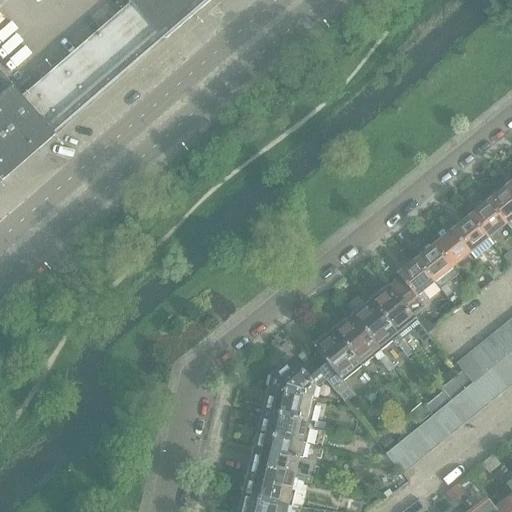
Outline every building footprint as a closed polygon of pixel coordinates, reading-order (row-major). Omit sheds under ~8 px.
[(55,135),(210,1),(209,0),(135,0),(134,2),(23,97),(9,82),(0,71),(0,178),(2,181),(55,135)] [(511,195),(506,188),(488,202),(505,224),(507,226),(511,221),(511,195)] [(487,238),(505,224),(488,202),(470,217),(487,238)] [(470,217),(452,232),(469,253),(474,259),(492,244),(487,238),(470,217)] [(451,267),(469,253),(452,232),(434,246),(451,267)] [(451,267),(434,246),(416,261),(433,282),(439,290),(458,276),(451,267)] [(422,291),(433,282),(416,261),(398,276),(400,279),(389,287),(417,321),(427,334),(436,327),(430,320),(426,323),(418,313),(425,307),(420,301),(426,296),(422,291)] [(492,282),(502,274),(494,265),(485,273),(492,282)] [(492,282),(485,273),(467,287),(475,296),(492,282)] [(431,338),(427,334),(417,321),(389,287),(382,293),(380,290),(369,299),(372,302),(370,303),(399,336),(410,326),(414,332),(417,330),(427,342),(431,338)] [(457,311),(463,306),(455,296),(449,301),(457,311)] [(379,351),(399,336),(370,303),(364,308),(361,305),(351,314),(353,317),(352,318),(379,351)] [(394,369),(379,351),(352,318),(345,323),(343,320),(332,329),(335,331),(333,333),(361,366),(375,355),(389,373),(394,369)] [(511,338),(511,318),(502,326),(511,338)] [(509,354),(511,351),(511,338),(502,326),(493,334),(509,354)] [(361,366),(333,333),(326,338),(324,335),(314,344),(316,347),(314,348),(319,354),(309,363),(325,382),(331,390),(333,389),(338,395),(348,387),(343,381),(361,366)] [(500,361),(509,354),(493,334),(484,341),(500,361)] [(407,356),(412,352),(403,341),(398,345),(407,356)] [(490,369),(500,361),(484,341),(474,349),(490,369)] [(480,377),(490,369),(474,349),(464,357),(480,377)] [(511,376),(511,357),(509,354),(500,361),(511,376)] [(471,385),(480,377),(464,357),(455,365),(471,385)] [(325,382),(309,363),(300,370),(293,361),(273,377),(268,378),(266,386),(269,388),(269,389),(311,399),(314,386),(317,389),(325,382)] [(506,389),(511,384),(511,376),(500,361),(490,369),(506,389)] [(497,397),(506,389),(490,369),(480,377),(497,397)] [(487,405),(497,397),(480,377),(471,385),(487,405)] [(441,388),(451,401),(461,393),(462,392),(452,380),(441,388)] [(477,413),(487,405),(471,385),(461,393),(477,413)] [(305,422),(311,399),(269,389),(267,397),(263,399),(261,407),(264,410),(264,412),(305,422)] [(467,421),(477,413),(461,393),(451,401),(467,421)] [(435,400),(426,408),(432,416),(442,409),(435,400)] [(458,428),(467,421),(451,401),(442,409),(458,428)] [(421,426),(422,425),(432,417),(421,404),(410,413),(421,426)] [(448,436),(458,428),(442,409),(432,416),(432,417),(448,436)] [(300,444),(305,422),(264,412),(262,420),(258,421),(256,429),(259,433),(259,434),(300,444)] [(399,417),(390,424),(401,438),(410,431),(399,417)] [(448,436),(432,417),(422,425),(439,444),(448,436)] [(315,423),(313,429),(324,432),(325,425),(315,423)] [(428,453),(439,444),(422,425),(421,426),(412,433),(428,453)] [(419,460),(428,453),(412,433),(403,441),(419,460)] [(294,471),(300,444),(259,434),(258,435),(254,437),(253,445),(255,447),(251,465),(309,479),(311,473),(299,470),(299,472),(294,471)] [(386,435),(379,442),(388,453),(396,447),(386,435)] [(410,468),(419,460),(403,441),(394,448),(410,468)] [(402,475),(410,468),(394,448),(385,455),(402,475)] [(493,470),(499,466),(492,457),(486,461),(493,470)] [(488,474),(493,470),(486,461),(481,465),(488,474)] [(308,484),(309,479),(251,465),(247,482),(243,484),(241,492),(244,494),(244,496),(286,506),(292,479),(297,480),(297,481),(308,484)] [(457,499),(463,495),(456,486),(450,490),(457,499)] [(388,489),(382,494),(385,498),(391,493),(388,489)] [(453,503),(457,499),(450,490),(445,494),(453,503)] [(495,511),(511,511),(511,494),(493,509),(495,511)] [(284,511),(286,506),(244,496),(244,497),(240,499),(238,506),(241,510),(240,511),(284,511)] [(422,511),(426,510),(419,501),(403,511),(422,511)]
